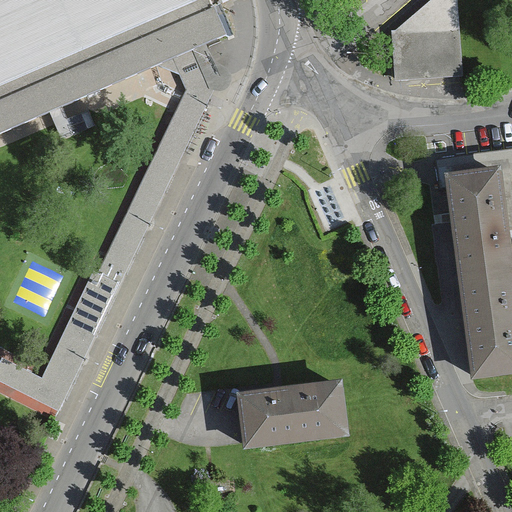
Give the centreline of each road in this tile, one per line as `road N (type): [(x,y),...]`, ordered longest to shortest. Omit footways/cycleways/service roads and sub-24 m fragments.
road 1 (residential): [(278,36),(51,511)]
road 2 (residential): [(313,90),(460,418)]
road 3 (unclassified): [(511,105),(471,113),(394,110),(313,90)]
